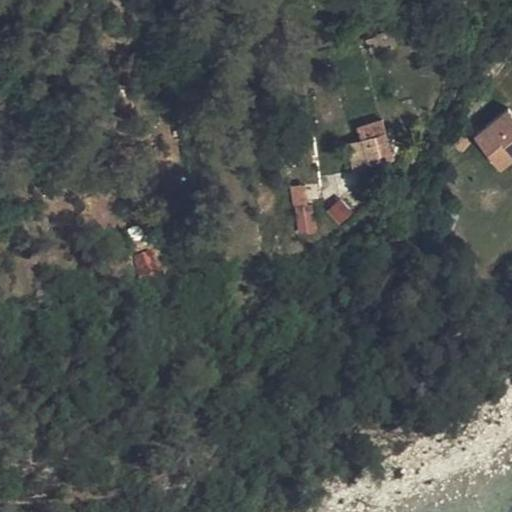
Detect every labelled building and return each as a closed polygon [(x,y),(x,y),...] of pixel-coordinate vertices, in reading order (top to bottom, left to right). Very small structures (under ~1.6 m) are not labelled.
[(377,51),(378,53),(370,59),(378,71),(388,65),(386,62),(398,54),(389,42),(377,51)] [(109,96),(111,114),(120,113),(118,95),(109,96)] [(479,132),(511,155),(511,116),(508,111),(479,132)] [(359,130),(364,140),(383,132),(378,121),(359,130)] [(383,132),(364,140),(374,165),(393,155),(383,132)] [(511,160),(511,155),(479,132),(473,137),(495,168),(510,158),(511,160)] [(299,196),(300,203),(303,203),(303,229),(314,229),(314,203),(311,203),(310,195),(299,196)] [(336,225),(352,214),(341,199),(326,209),(336,225)] [(449,218),(454,204),(441,200),(436,213),(449,218)] [(154,253),(135,257),(145,295),(163,291),(154,253)] [(510,305),(497,290),(465,316),(479,332),(510,305)]
